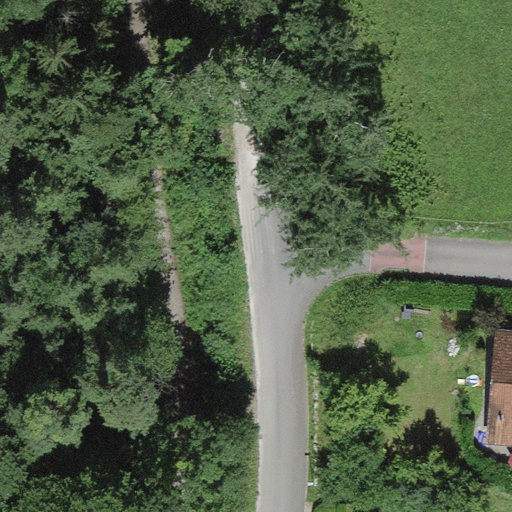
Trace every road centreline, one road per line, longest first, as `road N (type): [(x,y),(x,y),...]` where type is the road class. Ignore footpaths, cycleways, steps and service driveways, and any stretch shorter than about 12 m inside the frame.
road 1 (track): [(152,0),(190,412),(188,511)]
road 2 (residential): [(273,312),(260,97),(262,31),(272,0)]
road 3 (residential): [(273,312),(289,277),(317,254),(511,261)]
road 4 (residential): [(283,511),(289,470),(273,312)]
